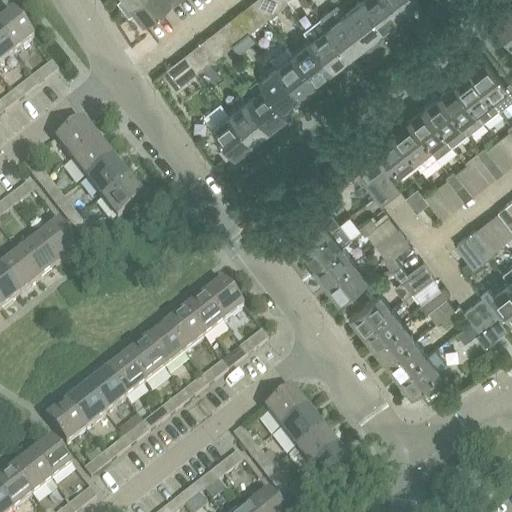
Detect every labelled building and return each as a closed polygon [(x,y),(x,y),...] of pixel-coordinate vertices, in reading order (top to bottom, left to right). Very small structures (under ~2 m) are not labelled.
[(118,0),(117,1),(122,9),(134,0),(118,0)] [(134,0),(122,9),(128,17),(135,12),(142,22),(169,1),(172,5),(178,0),(134,0)] [(279,0),(268,0),(276,10),(283,5),(279,0)] [(384,27),(363,0),(359,0),(344,12),(371,47),(379,41),(374,34),(384,27)] [(363,0),(384,27),(393,20),(398,26),(406,20),(389,0),(363,0)] [(389,0),(406,20),(413,14),(408,8),(417,0),(389,0)] [(511,44),(511,12),(507,6),(506,4),(500,9),(502,10),(491,18),(511,44)] [(235,14),(249,31),(255,26),(242,9),(235,14)] [(371,47),(344,12),(327,25),(349,54),(358,47),(363,53),(371,47)] [(13,13),(0,23),(0,37),(14,55),(34,40),(13,13)] [(235,14),(228,19),(242,37),(249,31),(235,14)] [(316,34),(310,39),(337,74),(345,68),(340,61),(349,54),(327,25),(325,27),(318,18),(309,25),(316,34)] [(221,53),(207,36),(200,41),(214,58),(221,53)] [(0,66),(14,55),(0,37),(0,66)] [(310,39),(293,52),(315,81),(324,74),(329,80),(337,74),(310,39)] [(200,41),(194,47),(207,64),(214,58),(200,41)] [(275,66),(302,101),(310,95),(305,88),(315,81),(293,52),(275,66)] [(479,62),(469,70),(499,110),(511,100),(511,86),(509,82),(506,85),(484,58),(483,59),(482,57),(477,61),(479,62)] [(58,72),(52,63),(37,75),(43,83),(58,72)] [(173,63),(166,68),(179,86),(186,81),(173,63)] [(302,101),(275,66),(258,80),(281,108),(290,101),(294,107),(302,101)] [(463,74),(453,82),(484,122),(499,110),(469,70),(468,71),(466,69),(462,73),(463,74)] [(24,98),(38,87),(32,79),(18,90),(24,98)] [(281,108),(258,80),(241,93),(246,99),(272,134),(280,128),(276,122),(286,114),(281,108)] [(468,134),(484,122),(453,82),(452,83),(451,81),(446,85),(447,86),(437,94),(468,134)] [(432,98),(422,106),(452,146),(468,134),(437,94),(437,95),(436,93),(431,97),(432,98)] [(0,108),(4,114),(19,102),(12,94),(0,103),(0,108)] [(246,99),(228,113),(250,142),(260,134),(265,140),(272,134),(246,99)] [(437,159),(452,146),(422,106),(421,107),(420,105),(415,109),(416,110),(406,118),(437,159)] [(250,142),(228,113),(211,126),(224,144),(217,149),(225,159),(232,153),(233,155),(250,142)] [(401,122),(390,130),(413,161),(421,171),(437,159),(406,118),(405,119),(404,117),(399,121),(401,122)] [(55,142),(70,161),(97,141),(98,139),(97,138),(97,136),(97,135),(97,134),(96,133),(95,131),(94,130),(94,129),(92,128),(91,127),(89,126),(88,126),(85,125),(82,121),(55,142)] [(398,173),(413,161),(390,130),(390,131),(389,129),(384,133),(385,135),(366,149),(374,159),(382,169),(387,175),(395,169),(398,173)] [(97,141),(70,161),(86,181),(112,161),(97,141)] [(477,152),(486,165),(494,159),(484,147),(477,152)] [(360,170),(368,180),(373,176),(382,169),(374,159),(360,170)] [(486,165),(495,177),(503,171),(494,159),(486,165)] [(86,181),(101,201),(128,181),(112,161),(86,181)] [(28,173),(34,180),(39,187),(48,180),(37,166),(28,173)] [(399,191),(387,175),(382,169),(373,176),(390,198),(399,191)] [(455,189),(463,183),(453,170),(446,176),(455,189)] [(381,205),(390,198),(373,176),(363,183),(381,205)] [(143,201),(128,181),(101,201),(117,221),(143,201)] [(455,189),(464,201),(472,195),(463,183),(455,189)] [(54,206),(63,200),(52,185),(43,192),(54,206)] [(22,189),(7,200),(14,209),(28,197),(22,189)] [(423,194),(410,204),(416,211),(424,206),(428,202),(423,194)] [(2,204),(0,205),(0,219),(9,213),(2,204)] [(69,226),(78,219),(67,205),(59,212),(69,226)] [(511,219),(511,213),(505,205),(498,210),(507,223),(511,219)] [(300,253),(330,230),(317,214),(287,237),(288,238),(286,240),(290,244),(292,243),(300,253)] [(370,217),(358,227),(364,234),(376,224),(370,217)] [(304,258),(312,269),(342,245),(350,239),(338,223),(330,230),(300,253),(300,254),(298,255),(302,260),(304,258)] [(39,239),(59,266),(79,251),(59,224),(39,239)] [(74,231),(85,246),(94,239),(83,225),(74,231)] [(467,235),(476,247),(484,241),(474,229),(467,235)] [(474,268),(486,259),(476,247),(467,235),(455,244),(474,268)] [(39,239),(19,255),(40,282),(59,266),(39,239)] [(493,253),(484,241),(476,247),(486,259),(493,253)] [(342,245),(312,269),(310,270),(314,275),(316,274),(324,284),(354,261),(342,245)] [(399,264),(393,256),(390,251),(382,257),(392,270),(399,264)] [(0,270),(20,297),(40,282),(19,255),(0,269),(0,270)] [(354,261),(324,284),(322,285),(326,291),(328,289),(337,300),(366,277),(354,261)] [(409,276),(403,280),(411,292),(433,276),(422,261),(406,273),(409,276)] [(406,273),(399,264),(392,270),(401,282),(403,280),(409,276),(406,273)] [(511,265),(502,273),(508,281),(511,285),(511,265)] [(20,297),(0,270),(0,311),(0,312),(20,297)] [(483,297),(500,319),(508,329),(511,325),(511,285),(508,281),(493,293),(488,287),(480,293),(483,297)] [(243,309),(222,282),(202,298),(223,324),(243,309)] [(444,286),(432,296),(438,303),(450,294),(444,286)] [(361,331),(391,308),(379,292),(349,316),(349,317),(348,318),(351,323),(353,322),(361,331)] [(426,313),(438,303),(432,296),(420,305),(426,313)] [(500,319),(483,297),(473,304),(490,326),(500,319)] [(202,298),(183,313),(204,340),(223,324),(202,298)] [(490,326),(473,304),(464,312),(481,334),(490,326)] [(403,324),(391,308),(361,331),(361,332),(360,333),(364,338),(365,337),(373,347),(403,324)] [(204,340),(183,313),(163,328),(184,355),(204,340)] [(470,322),(455,333),(463,344),(478,333),(470,322)] [(416,339),(403,324),(373,347),(371,349),(376,353),(377,352),(385,363),(416,339)] [(163,328),(143,344),(164,370),(184,355),(163,328)] [(268,340),(261,332),(246,344),(253,352),(268,340)] [(428,355),(416,339),(385,363),(384,364),(388,369),(389,368),(397,378),(428,355)] [(164,370),(143,344),(123,359),(144,386),(164,370)] [(234,367),(247,357),(241,348),(227,359),(234,367)] [(428,355),(397,378),(396,380),(400,385),(401,383),(410,394),(446,366),(434,350),(428,355)] [(123,359),(104,374),(124,401),(144,386),(123,359)] [(214,382),(228,372),(221,363),(207,374),(214,382)] [(104,374),(85,389),(105,416),(124,401),(104,374)] [(194,398),(208,387),(202,378),(188,389),(194,398)] [(86,431),(105,416),(85,389),(65,405),(86,431)] [(264,411),(280,431),(306,410),(291,390),(264,411)] [(175,413),(189,402),(182,394),(168,404),(175,413)] [(66,447),(86,431),(65,405),(45,420),(66,447)] [(155,428),(169,417),(163,409),(148,420),(155,428)] [(322,430),(306,410),(280,431),(295,451),(322,430)] [(129,435),(136,443),(150,432),(143,424),(129,435)] [(337,449),(322,430),(295,451),(310,470),(337,449)] [(238,442),(243,449),(248,456),(257,449),(246,436),(238,442)] [(116,459),(130,448),(123,439),(109,450),(116,459)] [(52,441),(31,456),(51,482),(71,467),(52,441)] [(353,470),(337,449),(310,470),(326,491),(353,470)] [(89,465),(96,474),(110,463),(104,455),(89,465)] [(261,455),(253,461),(264,476),(272,469),(261,455)] [(32,498),(51,482),(31,456),(11,472),(32,498)] [(231,458),(217,469),(223,478),(238,466),(231,458)] [(0,497),(11,511),(13,511),(32,498),(11,472),(0,480),(0,497)] [(211,473),(197,485),(204,493),(218,482),(211,473)] [(279,495),(287,489),(276,475),(268,481),(279,495)] [(198,497),(192,489),(178,499),(184,508),(198,497)] [(96,498),(89,490),(75,501),(81,510),(96,498)] [(248,509),(250,511),(282,511),(268,493),(248,509)] [(292,511),(298,511),(303,509),(293,495),(284,502),(292,511)] [(11,511),(0,497),(0,511),(11,511)]
